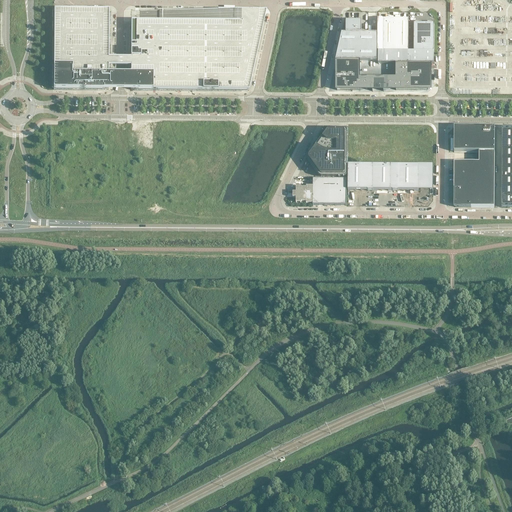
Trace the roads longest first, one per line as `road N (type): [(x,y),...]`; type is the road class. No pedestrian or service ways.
road 1 (secondary): [(511,230),(78,228)]
road 2 (residential): [(316,118),(275,210),(440,216)]
road 3 (unclassified): [(441,101),(442,4),(338,4)]
road 4 (unclassified): [(276,3),(120,2)]
road 5 (unclassified): [(254,100),(119,98)]
road 6 (unknown): [(120,19),(242,20),(249,30)]
road 7 (unclassified): [(119,117),(253,118)]
road 8 (unclassified): [(316,118),(441,119)]
road 9 (unclassified): [(441,101),(318,100)]
